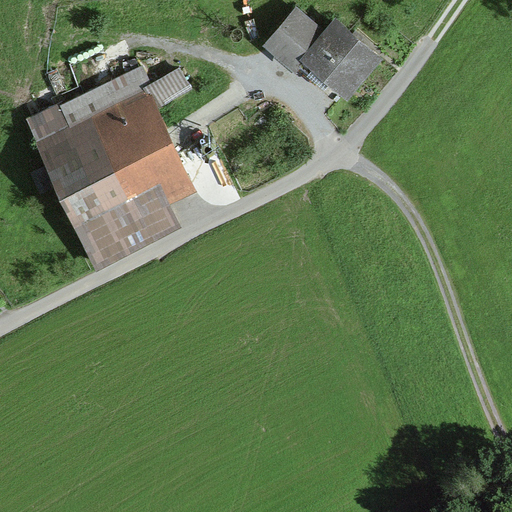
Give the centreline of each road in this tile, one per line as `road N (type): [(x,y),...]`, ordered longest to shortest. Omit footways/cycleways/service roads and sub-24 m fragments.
road 1 (residential): [(0,328),(318,165),(358,132),(431,40)]
road 2 (track): [(338,149),(396,188),(424,229),(511,462)]
